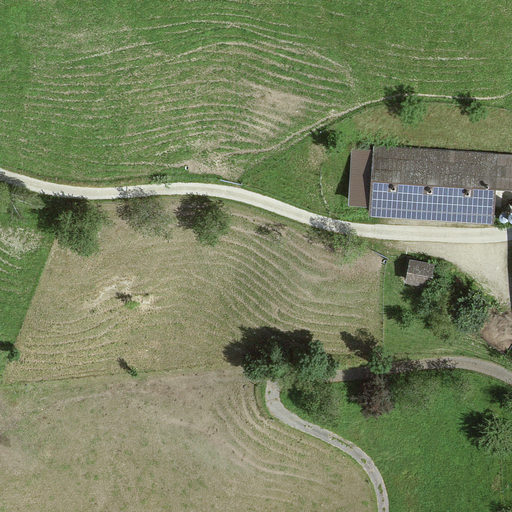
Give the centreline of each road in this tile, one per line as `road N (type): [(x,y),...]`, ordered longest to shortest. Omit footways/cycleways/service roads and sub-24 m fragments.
road 1 (track): [(0,178),(54,195),(240,199),(370,236),(511,235)]
road 2 (track): [(511,379),(450,362),(290,375),(275,385),(281,412),(362,458),(383,511)]
